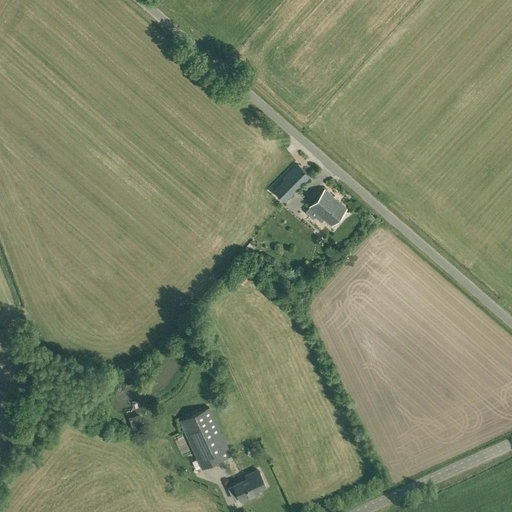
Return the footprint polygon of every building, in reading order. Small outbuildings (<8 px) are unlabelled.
[(272,190),(285,201),(310,176),(292,157),(276,171),(283,178),(272,190)] [(331,224),(346,207),(325,189),(310,206),(331,224)] [(230,232),(251,249),(279,215),(258,198),(230,232)] [(316,247),(321,242),(302,225),(297,230),(316,247)] [(254,271),(243,280),(246,284),(257,275),(254,271)] [(223,459),(220,451),(229,447),(210,406),(179,419),(201,469),(223,459)] [(140,413),(128,416),(133,430),(144,427),(140,413)] [(254,491),(266,485),(258,469),(246,475),(247,478),(234,484),(241,500),(255,494),(254,491)]
